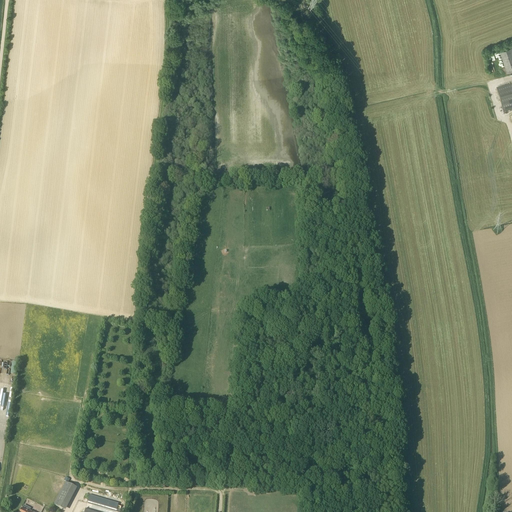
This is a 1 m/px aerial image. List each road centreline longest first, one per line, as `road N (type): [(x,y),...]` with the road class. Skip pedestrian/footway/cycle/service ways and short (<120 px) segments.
road 1 (track): [(162,0),(162,73),(131,319),(177,322)]
road 2 (track): [(98,317),(71,478),(115,489),(212,489),(219,511)]
